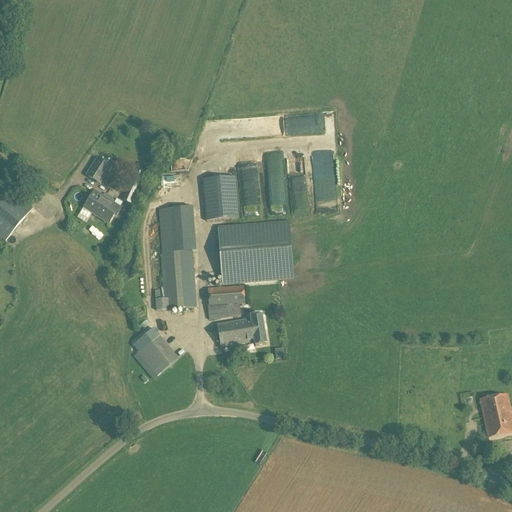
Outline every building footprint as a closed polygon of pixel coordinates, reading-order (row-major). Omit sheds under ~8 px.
[(100,185),(110,168),(98,160),(87,177),(100,185)] [(193,161),(185,161),(185,172),(193,172),(193,161)] [(136,171),(124,201),(131,204),(143,174),(136,171)] [(162,179),(172,179),(173,171),(163,171),(162,179)] [(206,222),(239,219),(236,178),(203,180),(206,222)] [(0,237),(6,242),(33,210),(0,182),(0,237)] [(102,197),(95,193),(84,209),(109,225),(115,216),(117,217),(121,210),(114,205),(113,199),(107,195),(102,197)] [(197,309),(193,254),(196,254),(192,208),(158,211),(162,255),(160,255),(164,300),(160,300),(159,291),(155,291),(156,312),(197,309)] [(222,286),(294,281),(290,222),(218,227),(222,286)] [(210,321),(241,317),(240,306),(246,305),(244,287),(208,290),(209,307),(208,307),(210,321)] [(219,337),(264,330),(262,315),(251,317),(251,320),(217,326),(219,337)] [(264,330),(219,337),(221,348),(255,342),(256,346),(267,345),(264,330)] [(154,371),(178,357),(163,331),(139,346),(154,371)] [(177,332),(168,338),(172,344),(181,338),(177,332)] [(225,362),(231,366),(235,361),(228,357),(225,362)] [(485,420),(511,414),(508,396),(481,401),(485,420)] [(511,416),(511,414),(485,420),(489,439),(511,434),(511,416)]
